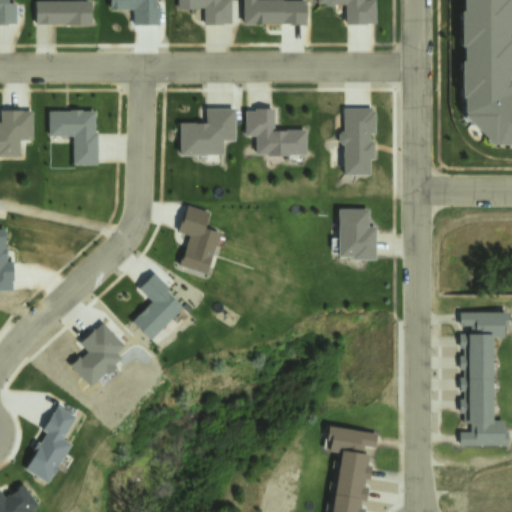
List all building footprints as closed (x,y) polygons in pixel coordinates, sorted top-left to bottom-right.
[(0,0),(0,23),(13,23),(13,3),(5,3),(5,0),(0,0)] [(33,0),(33,23),(89,23),(89,0),(33,0)] [(179,0),(179,12),(206,11),(206,26),(232,26),(232,2),(222,2),(222,0),(179,0)] [(244,0),(244,29),(307,28),(307,3),(255,3),(255,0),(244,0)] [(317,0),(317,6),(347,6),(347,26),(375,26),(376,4),(365,4),(365,0),(317,0)] [(511,0),(459,0),(459,112),(493,147),(511,147),(511,0)] [(233,106),(203,106),(203,122),(177,122),(178,152),(220,152),(220,138),(233,138),(233,106)] [(242,110),(253,110),(253,106),(272,106),(272,128),(303,128),(303,153),(252,153),(252,135),(242,135),(242,110)] [(0,110),(30,110),(30,138),(17,138),(17,154),(0,154),(0,110)] [(46,110),(46,134),(71,134),(71,162),(95,163),(95,132),(92,132),(92,110),(46,110)] [(344,111),(344,135),(338,135),(338,147),(344,147),(344,177),(371,177),(371,162),(376,162),(376,147),(370,147),(370,137),(375,137),(375,114),(370,114),(370,111),(344,111)] [(187,206),(177,234),(188,238),(178,267),(205,277),(220,237),(204,231),(210,215),(187,206)] [(336,209),(336,254),(351,254),(351,259),(374,259),(374,226),(368,226),(368,209),(336,209)] [(0,233),(0,292),(14,292),(14,264),(8,264),(8,256),(3,256),(3,233),(0,233)] [(154,274),(138,290),(153,305),(134,324),(150,340),(180,310),(165,296),(171,290),(154,274)] [(455,445),(455,430),(468,430),(468,423),(462,423),(462,412),(457,412),(457,398),(462,398),(462,390),(457,390),(457,376),(463,376),(463,367),(457,367),(457,354),(462,354),(463,346),(457,345),(458,333),(472,333),(472,325),(456,325),(456,310),(506,311),(506,327),(503,327),(503,337),(491,337),(490,419),(501,419),(501,426),(506,426),(505,445),(455,445)] [(58,407),(76,418),(61,442),(69,447),(48,481),(28,469),(38,454),(33,451),(39,443),(43,445),(48,438),(42,434),(58,407)] [(375,432),(373,447),(361,445),(360,452),(366,453),(364,464),(369,464),(367,478),(362,478),(361,485),(366,486),(364,500),(358,499),(357,507),(364,508),(363,511),(327,511),(336,453),(326,452),(327,445),(322,444),(325,424),(375,432)] [(24,485),(16,490),(19,495),(6,503),(0,493),(0,511),(34,511),(36,511),(31,503),(35,500),(24,485)]
